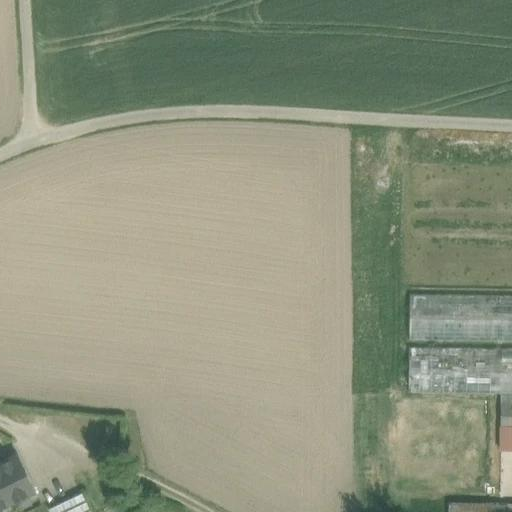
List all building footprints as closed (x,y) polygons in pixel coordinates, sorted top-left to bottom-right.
[(511,164),(411,163),(409,288),(511,289),(511,164)] [(511,295),(409,294),(408,340),(511,341),(511,295)] [(511,347),(408,346),(407,392),(500,394),(511,394),(511,347)] [(511,394),(500,394),(500,425),(511,425),(511,394)] [(511,425),(500,425),(499,453),(511,453),(511,425)] [(17,454),(0,461),(0,508),(35,492),(17,454)] [(90,511),(82,495),(51,510),(52,511),(90,511)] [(511,511),(511,503),(448,502),(447,511),(511,511)]
